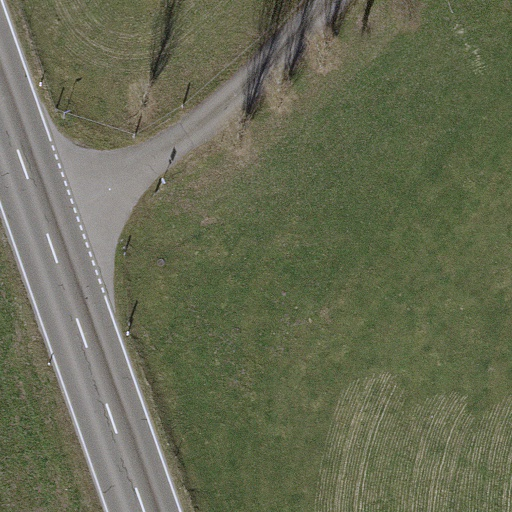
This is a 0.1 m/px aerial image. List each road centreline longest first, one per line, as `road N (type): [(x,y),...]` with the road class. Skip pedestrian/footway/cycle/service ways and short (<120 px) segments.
road 1 (unclassified): [(46,233),(232,104),(331,0)]
road 2 (secondary): [(144,511),(46,233)]
road 3 (secondary): [(46,233),(0,101)]
